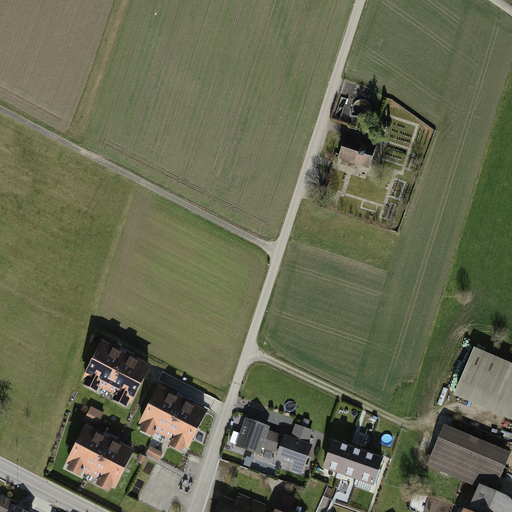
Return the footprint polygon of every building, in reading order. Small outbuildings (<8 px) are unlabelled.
[(376,148),(346,137),(337,160),(366,171),(376,148)] [(154,365),(107,341),(87,383),(100,389),(104,385),(119,393),(118,400),(133,407),(154,365)] [(511,362),(479,348),(462,396),(511,416),(511,362)] [(210,411),(161,387),(142,429),(158,436),(161,432),(175,438),(175,446),(190,453),(210,411)] [(106,415),(95,409),(87,423),(99,429),(106,415)] [(244,414),(239,429),(234,431),(230,444),(263,458),(267,446),(277,451),(281,436),(271,432),(271,425),(244,414)] [(293,436),(287,435),(278,457),(294,464),(292,468),(310,473),(317,447),(310,444),(315,431),(297,426),(293,436)] [(511,461),(511,453),(447,426),(434,460),(501,486),(511,461)] [(138,452),(90,428),(71,468),(85,477),(89,472),(99,477),(101,485),(119,492),(138,452)] [(351,447),(334,441),(326,467),(342,472),(351,447)] [(366,452),(351,447),(342,472),(357,478),(366,452)] [(166,454),(153,448),(149,457),(162,463),(166,454)] [(383,458),(366,452),(357,478),(374,483),(383,458)] [(151,459),(142,456),(138,464),(147,468),(151,459)] [(511,511),(511,494),(485,484),(477,508),(484,511),(511,511)] [(289,511),(295,499),(284,494),(276,511),(289,511)] [(236,504),(225,500),(219,511),(265,511),(267,508),(239,497),(236,504)] [(28,511),(5,501),(0,511),(28,511)]
